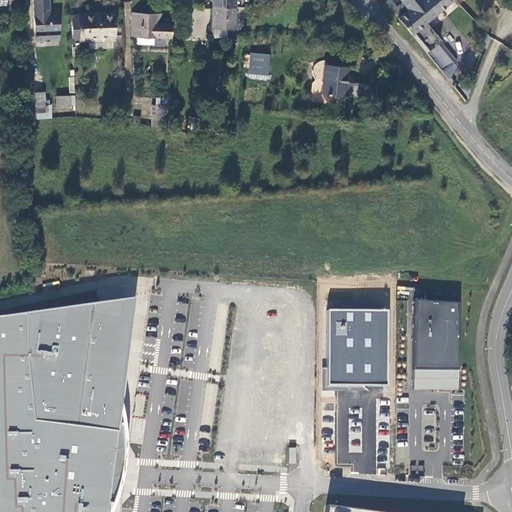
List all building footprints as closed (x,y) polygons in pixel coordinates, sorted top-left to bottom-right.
[(33,0),(34,31),(59,31),(58,14),(49,14),(48,0),(33,0)] [(213,8),(212,26),(234,27),(234,0),(203,0),(204,7),(213,8)] [(425,22),(451,0),(417,0),(407,9),(397,17),(410,33),(414,31),(428,47),(438,39),(425,22)] [(399,0),(407,9),(417,0),(399,0)] [(79,14),(71,14),(72,42),(90,41),(113,40),(115,40),(113,10),(79,12),(79,14)] [(154,37),(173,37),(172,26),(172,23),(159,23),(159,13),(132,13),(132,36),(137,36),(154,37)] [(454,58),(438,39),(428,47),(427,48),(450,75),(455,66),(454,58)] [(113,47),(113,40),(90,41),(90,48),(113,47)] [(250,52),(248,72),(268,74),(269,54),(250,52)] [(325,63),(325,60),(320,61),(316,65),(314,69),(314,72),(315,76),(317,79),(315,79),(314,80),(313,81),(313,82),(311,100),(315,103),(320,104),(322,93),(325,63)] [(347,80),(348,66),(325,63),(322,93),(367,98),(369,83),(347,80)] [(37,111),(50,111),(50,104),(45,104),(45,91),(37,91),(37,111)] [(69,107),(69,94),(55,94),(55,107),(69,107)] [(14,103),(0,102),(0,113),(13,114),(14,103)] [(155,104),(155,126),(168,130),(169,104),(155,104)] [(210,125),(211,118),(191,116),(190,129),(220,134),(221,126),(210,125)] [(119,406),(133,298),(0,317),(0,511),(108,511),(120,477),(123,455),(121,435),(119,406)] [(453,303),(408,301),(407,370),(451,371),(453,303)] [(384,311),(326,311),(327,387),(385,387),(384,311)]
